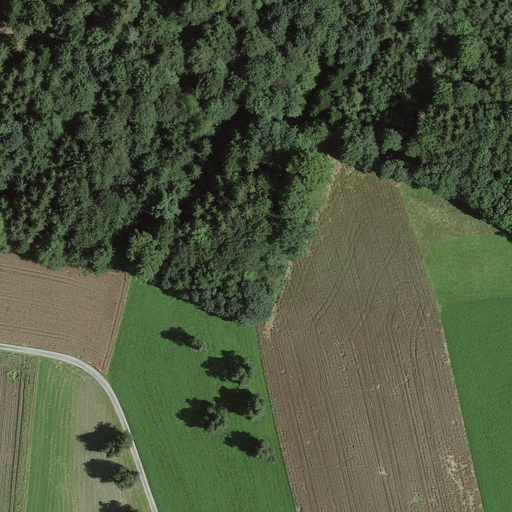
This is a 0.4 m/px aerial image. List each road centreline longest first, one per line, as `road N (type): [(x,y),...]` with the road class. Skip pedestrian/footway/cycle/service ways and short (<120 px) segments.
road 1 (track): [(18,34),(86,43),(194,80),(439,192),(511,215)]
road 2 (track): [(155,511),(120,414),(95,373),(70,359),(0,346)]
